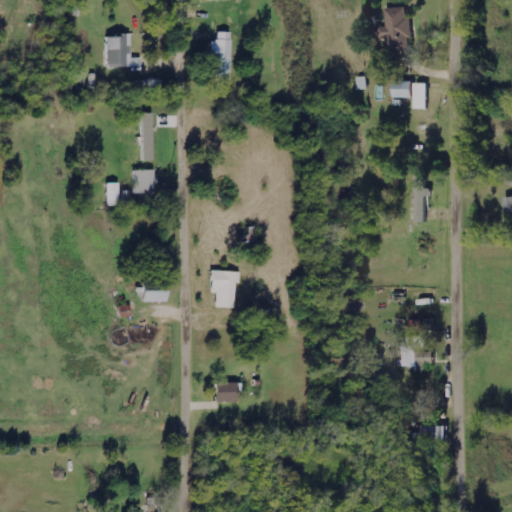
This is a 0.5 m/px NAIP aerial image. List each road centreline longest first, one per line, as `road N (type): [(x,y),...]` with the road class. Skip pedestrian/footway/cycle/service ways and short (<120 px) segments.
road 1 (residential): [(180,511),(180,0)]
road 2 (residential): [(460,511),(460,0)]
